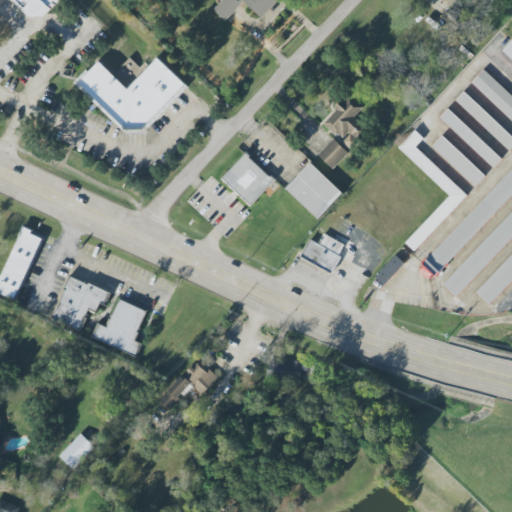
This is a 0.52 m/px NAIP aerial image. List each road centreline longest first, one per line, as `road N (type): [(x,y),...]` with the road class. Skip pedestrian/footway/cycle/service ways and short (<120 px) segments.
road 1 (primary): [(0,169),(267,296),(434,360)]
road 2 (residential): [(133,232),(354,0)]
